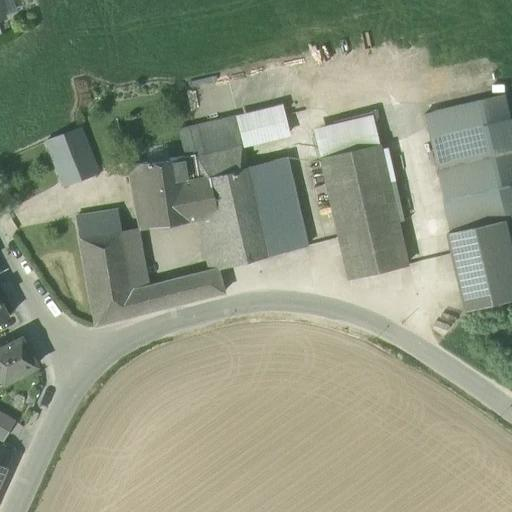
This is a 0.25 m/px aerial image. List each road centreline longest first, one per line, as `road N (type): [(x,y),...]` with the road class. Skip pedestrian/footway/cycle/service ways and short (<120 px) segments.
road 1 (residential): [(511,413),(396,335),(280,298),(125,339),(80,360)]
road 2 (residential): [(10,511),(80,360)]
road 3 (residential): [(80,360),(0,245)]
